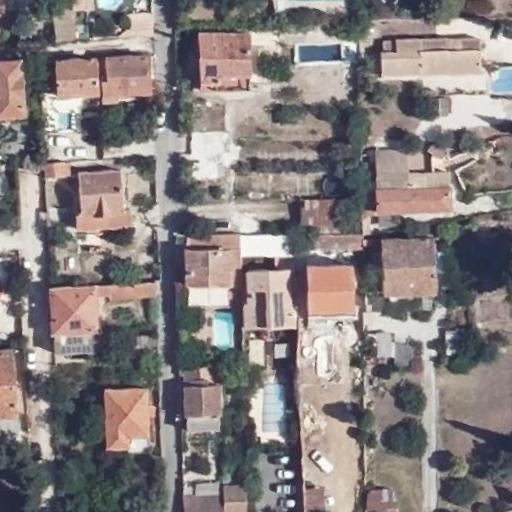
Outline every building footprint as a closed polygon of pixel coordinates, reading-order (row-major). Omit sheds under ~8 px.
[(74,33),(72,7),(71,0),(59,0),(60,7),(52,7),(54,34),(74,33)] [(155,32),(155,9),(128,9),(128,32),(155,32)] [(248,36),(199,36),(200,93),(247,94),(248,36)] [(450,49),(450,38),(398,38),(397,42),(384,42),(384,52),(381,52),(382,74),(481,72),(481,37),(462,38),(462,49),(450,49)] [(462,38),(450,38),(450,49),(462,49),(462,38)] [(108,77),(102,77),(103,101),(117,101),(116,94),(152,91),(151,54),(108,58),(108,77)] [(43,61),(45,92),(59,91),(60,96),(99,93),(97,58),(43,61)] [(0,111),(23,110),(19,60),(0,60),(0,111)] [(494,90),(511,90),(511,65),(495,65),(494,90)] [(157,137),(156,110),(140,111),(140,137),(157,137)] [(362,186),(363,211),(380,211),(380,207),(450,207),(450,170),(433,170),(433,155),(380,155),(379,159),(379,182),(379,186),(362,186)] [(379,182),(379,159),(365,159),(365,182),(379,182)] [(45,162),(45,175),(65,174),(65,161),(46,162),(45,162)] [(80,171),(82,208),(82,212),(105,212),(105,226),(129,226),(128,207),(122,207),(121,170),(80,171)] [(342,224),(342,212),(321,212),(322,195),(302,195),(303,225),(342,224)] [(342,195),(322,195),(321,212),(342,212),(342,195)] [(78,227),(105,226),(105,212),(82,212),(82,208),(77,208),(78,227)] [(295,229),(296,243),(363,241),(363,233),(363,227),(295,229)] [(238,232),(239,253),(293,250),(292,230),(238,232)] [(239,253),(238,232),(185,233),(186,283),(225,282),(240,281),(239,253)] [(436,234),(383,236),(383,287),(437,287),(436,234)] [(310,303),(353,303),(352,258),(309,259),(310,303)] [(297,324),(296,279),(287,279),(288,268),(273,268),(273,262),(265,262),(265,268),(247,269),(247,303),(241,303),(241,325),(297,324)] [(93,287),(93,299),(156,296),(156,281),(93,284),(93,287)] [(240,281),(225,282),(226,304),(241,303),(240,281)] [(52,290),(55,351),(103,349),(102,329),(95,330),(93,299),(93,287),(52,290)] [(353,321),(353,303),(310,303),(309,322),(353,321)] [(158,342),(157,332),(127,333),(128,343),(158,342)] [(0,429),(19,428),(12,347),(0,348),(0,429)] [(193,364),(185,364),(187,427),(219,426),(218,383),(221,383),(221,362),(193,364)] [(151,451),(150,403),(150,400),(147,400),(147,390),(142,390),(142,387),(105,388),(106,444),(130,444),(130,451),(151,451)] [(246,511),(246,483),(224,483),(224,490),(225,511),(224,511),(246,511)] [(306,483),(305,511),(322,511),(323,484),(306,483)] [(224,490),(183,490),(183,511),(200,511),(225,511),(224,490)]
